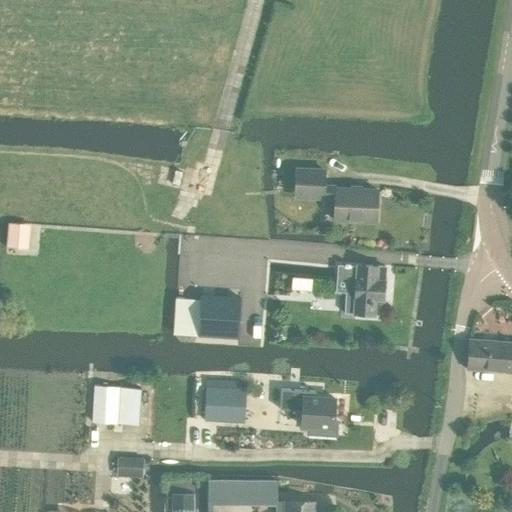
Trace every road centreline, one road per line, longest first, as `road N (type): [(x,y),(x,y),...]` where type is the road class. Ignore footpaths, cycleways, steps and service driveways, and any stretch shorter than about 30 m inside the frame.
road 1 (track): [(491,285),(468,267),(205,242),(189,230)]
road 2 (unclassified): [(440,511),(464,332),(503,267)]
road 3 (tertiary): [(503,267),(495,182),(511,75)]
